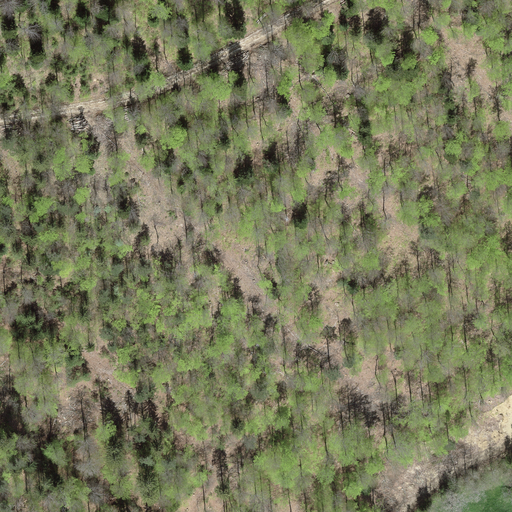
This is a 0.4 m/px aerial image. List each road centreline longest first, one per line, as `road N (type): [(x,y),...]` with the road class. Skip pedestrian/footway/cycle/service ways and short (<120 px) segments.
road 1 (track): [(0,119),(99,104),(191,72),(319,0)]
road 2 (track): [(406,511),(455,468),(511,444)]
